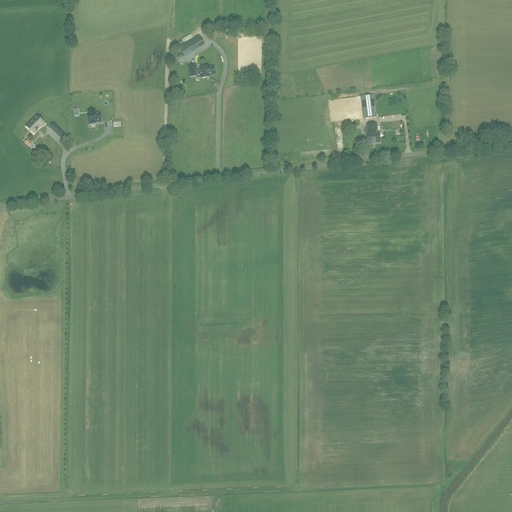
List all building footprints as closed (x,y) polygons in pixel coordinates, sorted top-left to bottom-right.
[(198,36),(178,48),(183,56),(204,44),(198,36)] [(208,67),(204,67),(204,69),(196,70),(195,65),(189,66),(190,77),(197,76),(197,75),(201,75),(201,78),(206,78),(206,77),(209,76),(209,75),(215,75),(214,67),(208,68),(208,67)] [(376,117),(373,95),(360,96),(362,119),(376,117)] [(95,122),(101,122),(100,113),(88,114),(89,123),(90,123),(90,124),(95,124),(95,122)] [(40,120),(37,116),(27,127),(33,133),(42,125),(38,122),(40,120)] [(84,122),(75,123),(76,145),(85,145),(84,122)] [(376,123),(371,124),(367,125),(368,134),(366,135),(367,145),(380,143),(379,133),(377,133),(376,123)] [(61,140),(67,135),(62,129),(56,135),(61,140)] [(89,147),(109,146),(108,133),(89,134),(89,147)] [(42,142),(58,159),(67,150),(51,134),(42,142)] [(79,170),(110,168),(110,158),(91,159),(82,159),(82,155),(77,155),(77,161),(75,161),(75,169),(79,169),(79,170)]
